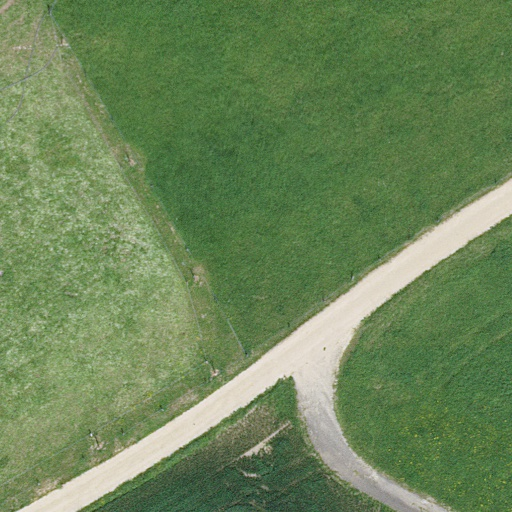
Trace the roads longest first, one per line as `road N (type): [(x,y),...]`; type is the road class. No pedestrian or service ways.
road 1 (track): [(318,335),(211,416),(50,511)]
road 2 (track): [(318,335),(511,198)]
road 3 (track): [(412,511),(325,445),(312,399),(318,335)]
